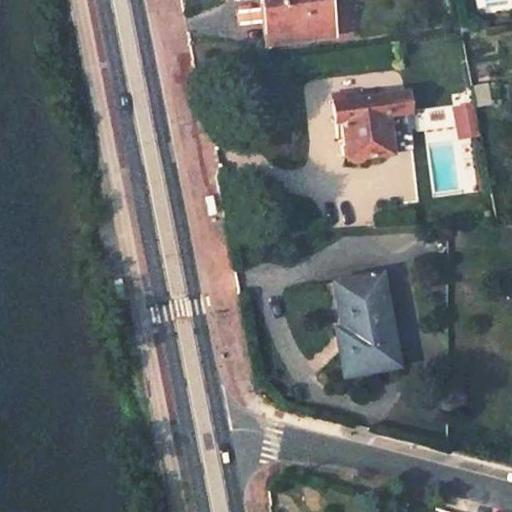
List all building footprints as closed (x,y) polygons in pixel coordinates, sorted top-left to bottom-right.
[(324,0),(258,0),(265,46),(330,37),(324,0)] [(381,95),(331,102),(333,122),(341,121),(345,149),(340,153),(341,159),(345,164),(351,163),(354,157),(388,152),(381,95)] [(474,105),(461,107),(466,136),(479,134),(474,105)] [(379,274),(336,281),(345,326),(339,327),(348,375),(395,367),(379,274)] [(336,281),(329,282),(339,327),(345,326),(336,281)] [(339,327),(331,328),(340,377),(348,375),(339,327)]
